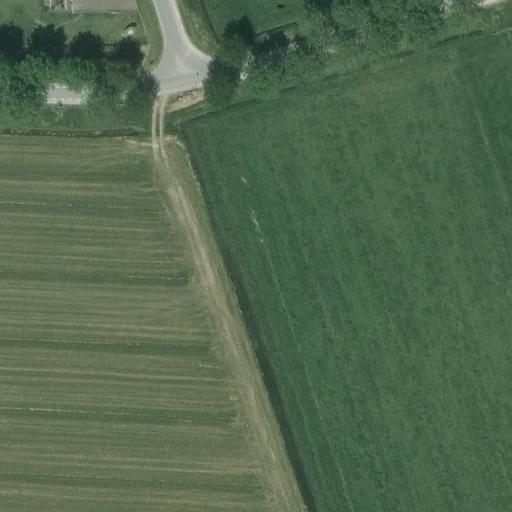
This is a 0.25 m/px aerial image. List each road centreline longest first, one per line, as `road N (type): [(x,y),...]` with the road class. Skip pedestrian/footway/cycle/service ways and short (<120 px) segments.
road 1 (unclassified): [(459,0),(188,84)]
road 2 (unclassified): [(188,84),(117,93),(0,91)]
